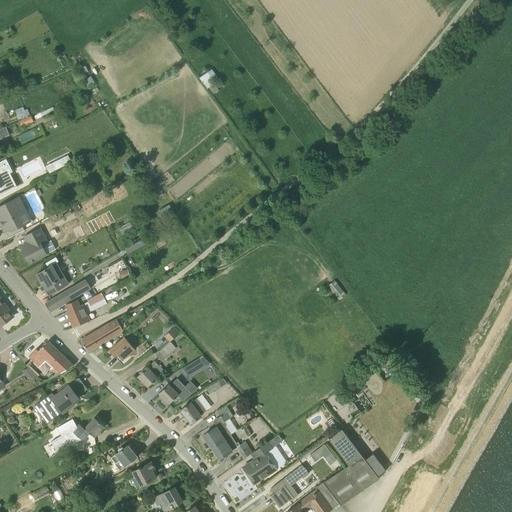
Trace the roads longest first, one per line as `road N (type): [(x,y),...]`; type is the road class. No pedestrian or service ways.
road 1 (residential): [(63,340),(190,267),(351,134),(470,0)]
road 2 (residential): [(232,511),(154,418),(63,340)]
